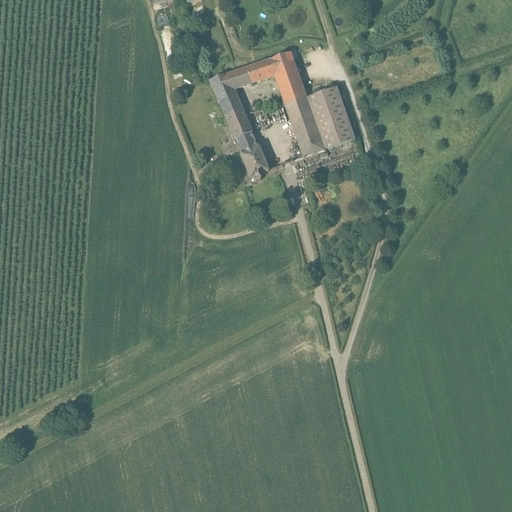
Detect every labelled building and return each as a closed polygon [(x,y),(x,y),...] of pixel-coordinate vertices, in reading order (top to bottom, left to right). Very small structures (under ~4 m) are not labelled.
[(235,92),(274,78),(285,108),(306,100),(307,100),(300,79),(292,54),(270,61),(209,82),(230,130),(248,123),(244,115),(241,105),(235,92)] [(307,100),(306,100),(324,152),(355,141),(337,89),(307,100)] [(325,154),(324,152),(306,100),(285,108),(302,156),(304,161),(325,154)] [(248,123),(230,130),(234,141),(252,134),(248,123)] [(258,149),(252,134),(234,141),(241,155),(241,156),(258,149)] [(262,176),(269,173),(259,148),(258,149),(241,156),(241,155),(239,156),(250,181),(253,180),(255,183),(261,181),(261,180),(263,178),(262,176)] [(203,167),(206,176),(229,168),(226,159),(203,167)]
